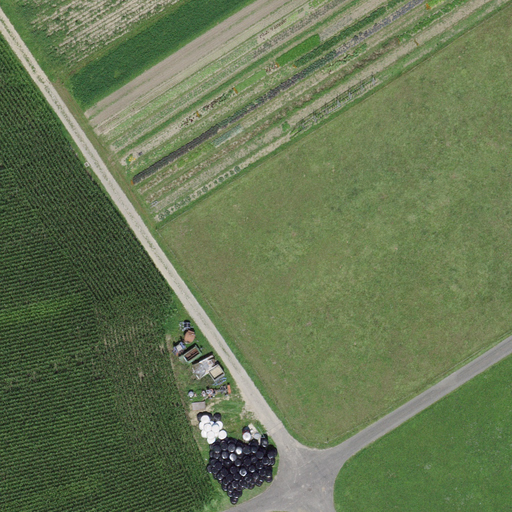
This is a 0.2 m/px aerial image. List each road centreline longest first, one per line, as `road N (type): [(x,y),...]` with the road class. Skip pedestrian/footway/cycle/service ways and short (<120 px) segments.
road 1 (track): [(327,511),(0,16)]
road 2 (track): [(511,348),(240,511)]
